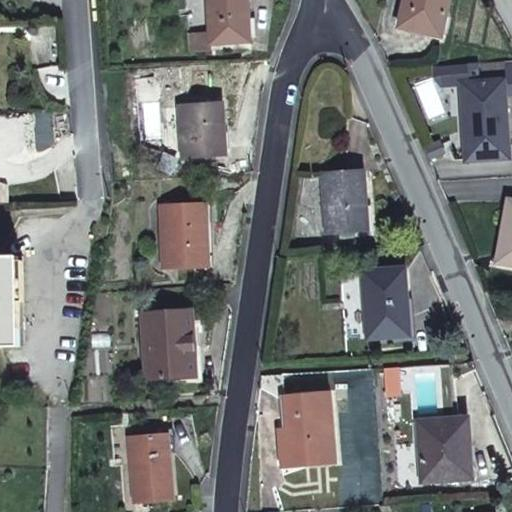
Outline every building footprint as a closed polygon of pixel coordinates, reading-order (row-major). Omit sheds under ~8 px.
[(208,0),(211,33),(211,45),(251,42),(249,0),(208,0)] [(406,0),(400,27),(443,36),(450,0),(406,0)] [(211,45),(211,33),(188,34),(190,53),(212,52),(211,45)] [(479,83),(505,81),(503,61),(478,63),(479,83)] [(465,63),(432,66),(432,74),(441,85),(466,84),(465,63)] [(200,73),(202,89),(210,89),(209,72),(200,73)] [(469,123),(466,123),(468,160),(509,157),(505,81),(479,83),(466,84),(469,123)] [(181,108),(184,157),(226,155),(223,105),(181,108)] [(440,141),(427,147),(431,156),(444,150),(440,141)] [(369,230),(365,172),(324,175),(328,233),(342,232),(356,231),(369,230)] [(511,201),(510,201),(499,263),(511,264),(511,201)] [(162,207),(165,268),(210,266),(207,205),(162,207)] [(0,347),(20,347),(19,257),(0,257),(0,347)] [(364,272),(369,338),(410,336),(406,269),(364,272)] [(144,314),(148,380),(182,377),(197,377),(195,347),(193,311),(144,314)] [(331,440),(327,394),(285,397),(286,417),(293,417),(294,428),(287,428),(280,429),(283,467),(336,463),(334,440),(331,440)] [(471,453),(469,419),(419,422),(423,482),(465,479),(463,453),(471,453)] [(130,438),(136,503),(175,500),(170,435),(130,438)] [(463,453),(465,479),(473,479),(471,453),(463,453)]
